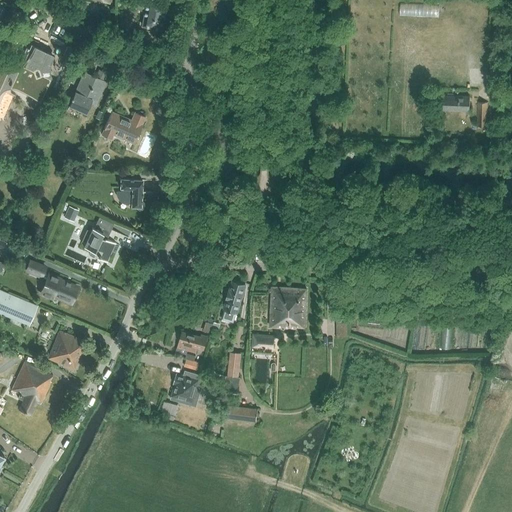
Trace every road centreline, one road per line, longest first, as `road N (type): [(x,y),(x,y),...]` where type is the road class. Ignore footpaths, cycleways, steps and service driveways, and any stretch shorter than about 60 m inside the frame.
road 1 (unclassified): [(511,276),(209,264)]
road 2 (unknown): [(256,219),(266,221),(273,252),(285,258),(511,264)]
road 3 (unclassified): [(20,511),(155,272)]
road 4 (residential): [(193,74),(17,0)]
road 5 (residential): [(186,209),(193,74)]
